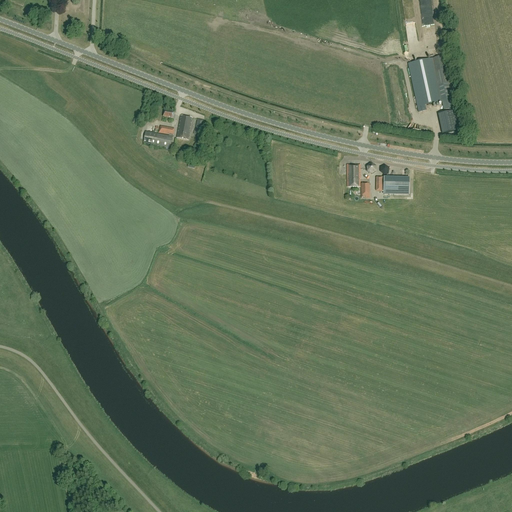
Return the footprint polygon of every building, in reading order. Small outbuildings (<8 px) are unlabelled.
[(408,64),(419,113),(426,111),(425,106),(442,102),(444,110),(451,109),(446,85),(447,85),(441,57),(408,64)] [(173,119),(174,112),(164,110),(163,117),(173,119)] [(454,112),(438,115),(443,135),(458,131),(454,112)] [(192,119),(181,117),(177,139),(188,141),(192,119)] [(204,121),(198,120),(195,135),(201,136),(204,121)] [(146,132),(144,143),(171,149),(173,137),(172,137),(173,135),(174,129),(160,127),(159,133),(169,135),(169,136),(146,132)] [(371,164),(366,167),(367,172),(372,175),(376,172),(376,166),(371,164)] [(352,165),(347,165),(347,187),(360,187),(360,165),(355,165),(352,165)] [(389,174),(389,168),(385,165),(380,167),(380,173),(384,176),(389,174)] [(393,195),(394,178),(384,178),(383,195),(393,195)] [(409,178),(394,178),(393,195),(409,195),(409,178)]
